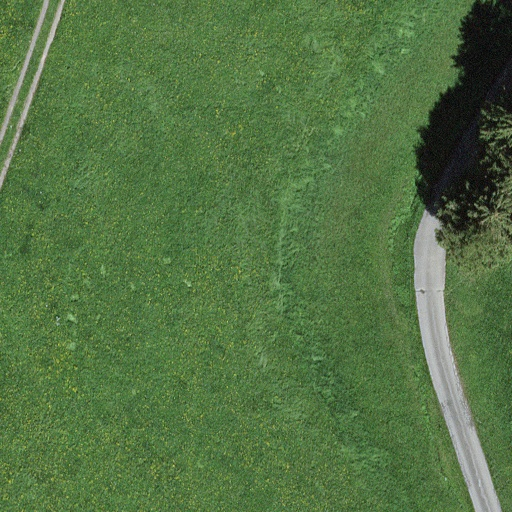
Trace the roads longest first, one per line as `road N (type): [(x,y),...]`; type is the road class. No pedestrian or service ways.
road 1 (unclassified): [(484,511),(445,383),(431,298),(439,198),(511,71)]
road 2 (track): [(0,209),(64,0)]
